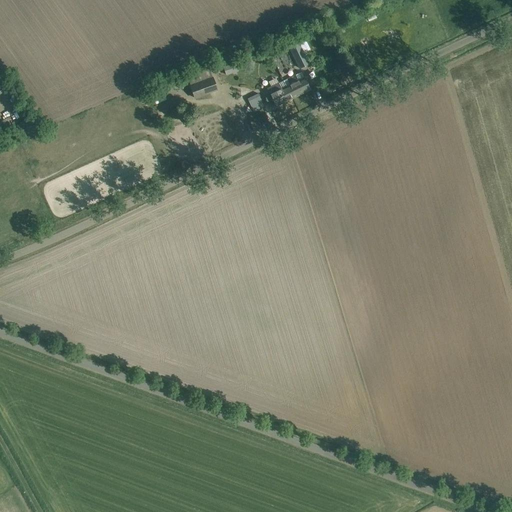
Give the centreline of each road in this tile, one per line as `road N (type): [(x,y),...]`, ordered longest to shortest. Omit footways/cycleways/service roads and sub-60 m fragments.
road 1 (unclassified): [(0,260),(511,19)]
road 2 (unclassified): [(490,511),(0,333)]
